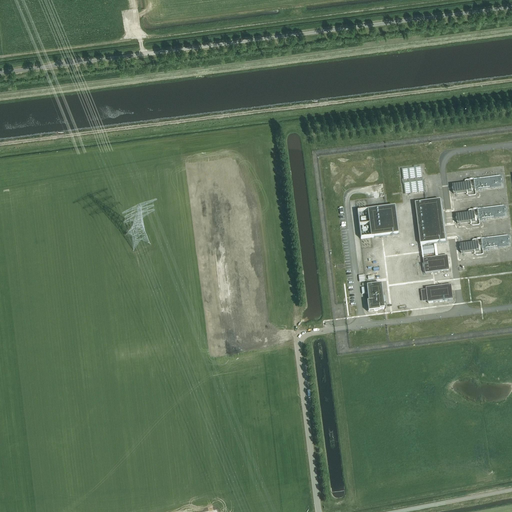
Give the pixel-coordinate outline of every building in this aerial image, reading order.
[(421,168),(402,170),(405,195),(424,193),(421,168)] [(502,177),(474,181),(475,191),(503,188),(502,177)] [(471,184),(453,186),(454,194),(472,192),(471,184)] [(441,201),(416,204),(421,245),(446,242),(441,201)] [(395,207),(368,211),(371,238),(398,234),(395,207)] [(506,207),(478,211),(479,221),(507,218),(506,207)] [(475,214),(456,216),(457,224),(476,222),(475,214)] [(509,237),(481,240),(483,251),(511,247),(509,237)] [(478,243),(460,245),(461,254),(479,252),(478,243)] [(448,252),(423,255),(425,270),(449,267),(448,252)] [(381,285),(367,287),(369,303),(367,303),(368,313),(379,311),(379,310),(384,309),(381,285)] [(451,286),(426,289),(426,290),(428,300),(428,302),(428,304),(453,300),(451,286)]
